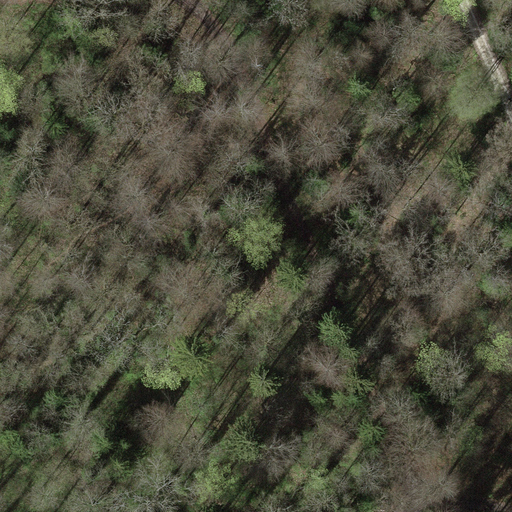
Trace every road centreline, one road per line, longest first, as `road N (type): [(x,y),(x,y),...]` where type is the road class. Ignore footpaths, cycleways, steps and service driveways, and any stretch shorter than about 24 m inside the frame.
road 1 (unknown): [(511,483),(437,467),(234,48),(196,0)]
road 2 (track): [(511,147),(448,0)]
